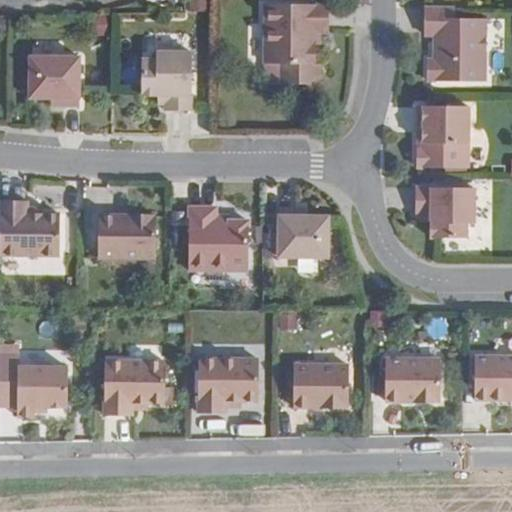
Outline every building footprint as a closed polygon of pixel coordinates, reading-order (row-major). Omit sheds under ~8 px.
[(328,5),(266,4),(265,64),(282,64),(282,84),(315,84),(315,64),(315,45),(317,45),(317,32),(328,32),(328,5)] [(454,8),(426,8),(425,36),(435,36),(438,36),(437,42),(435,42),(434,60),(428,60),(428,81),(485,82),(486,19),(454,19),(454,8)] [(93,18),(91,36),(107,37),(108,20),(93,18)] [(192,110),(192,52),(156,52),(156,59),(142,59),(142,96),(158,96),(165,96),(165,104),(165,110),(192,110)] [(80,57),(30,57),(29,98),(51,98),(63,99),(63,106),(79,107),(80,57)] [(469,106),(418,106),(418,138),(423,138),(423,148),(418,148),(418,168),(468,168),(469,106)] [(467,238),(467,224),(474,224),(475,188),(417,187),(416,214),(422,214),(431,214),(431,221),(431,238),(467,238)] [(27,208),(27,201),(0,200),(0,254),(59,255),(59,214),(42,213),(26,213),(27,208)] [(216,208),(189,208),(189,270),(248,271),(249,221),(229,221),(229,219),(216,219),(216,215),(216,208)] [(295,208),(279,208),(279,257),(328,258),(329,216),(307,216),(295,216),(295,208)] [(97,215),(97,258),(155,258),(156,216),(97,215)] [(387,311),(370,311),(370,327),(388,327),(387,311)] [(298,327),(298,315),(279,315),(279,327),(298,327)] [(20,347),(0,346),(0,355),(19,356),(20,347)] [(19,356),(0,355),(0,405),(17,406),(17,411),(34,411),(34,405),(35,400),(47,400),(68,400),(68,366),(19,366),(19,356)] [(511,355),(474,357),(475,400),(507,400),(507,396),(511,396),(511,355)] [(225,399),(257,399),(257,357),(197,358),(197,413),(225,412),(225,404),(225,399)] [(439,399),(439,358),(384,358),(385,401),(439,399)] [(149,401),(166,401),(165,359),(105,360),(106,414),(133,414),(133,401),(149,401)] [(347,363),(292,364),(293,406),(348,406),(347,363)]
